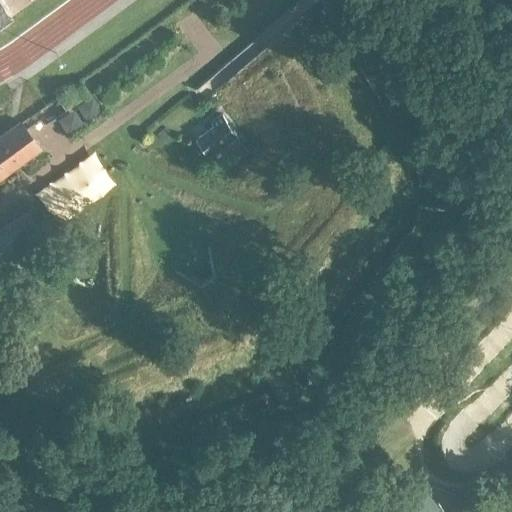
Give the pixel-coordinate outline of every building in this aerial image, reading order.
[(308,89),(309,87),(312,86),(314,86),(317,85),(319,83),(321,82),(323,80),(324,78),(325,76),(326,73),(327,71),(328,69),(312,51),(318,46),(316,43),(322,38),(304,18),(224,87),(241,107),(247,102),(249,104),(255,99),(272,118),(273,116),(276,116),(279,115),(281,114),(284,113),(286,111),(288,109),(289,107),(291,104),(292,101),(294,101),(297,100),(299,99),(302,98),(304,96),(306,94),(307,92),(308,89)] [(215,125),(198,137),(222,170),(248,151),(221,114),(212,121),(215,125)] [(20,121),(0,135),(0,175),(39,147),(20,121)] [(11,311),(12,308),(15,308),(18,308),(20,307),(22,306),(25,305),(27,303),(28,301),(30,299),(31,297),(32,295),(34,294),(20,273),(27,269),(25,266),(31,262),(17,240),(0,250),(0,319),(1,319),(4,318),(6,317),(8,315),(10,313),(11,311)] [(201,284),(198,286),(200,289),(268,381),(279,396),(285,404),(297,400),(304,391),(298,383),(289,371),(218,275),(216,273),(213,275),(207,279),(201,284)] [(401,511),(445,511),(430,492),(401,511)]
